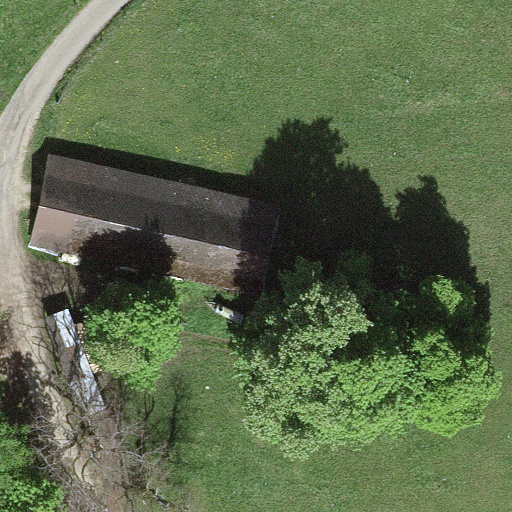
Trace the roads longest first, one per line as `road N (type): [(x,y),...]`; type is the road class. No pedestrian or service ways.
road 1 (track): [(6,155),(6,249),(80,511)]
road 2 (track): [(111,0),(42,77),(6,155)]
